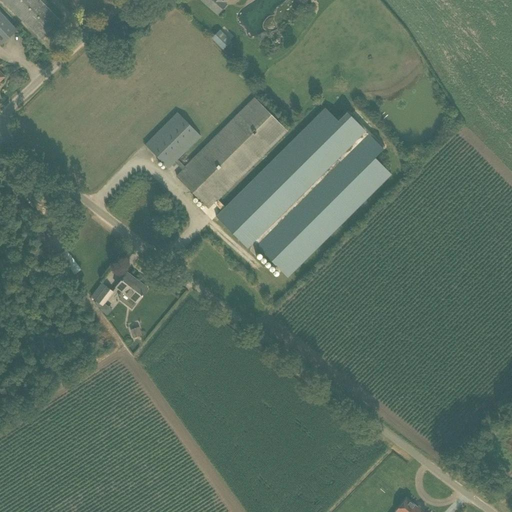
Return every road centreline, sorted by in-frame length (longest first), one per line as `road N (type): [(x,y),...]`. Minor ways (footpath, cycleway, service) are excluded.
road 1 (unclassified): [(491,511),(0,127)]
road 2 (unclassified): [(0,114),(119,0)]
